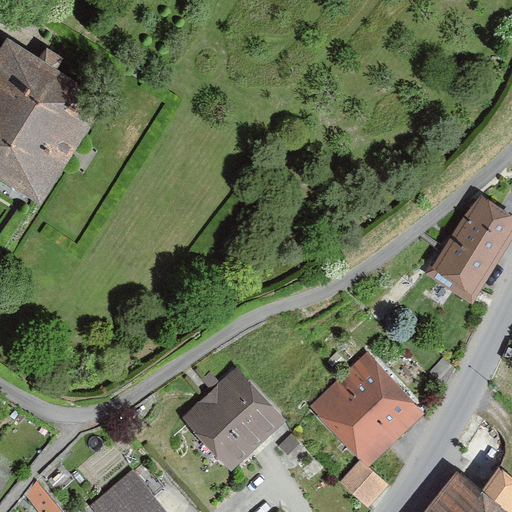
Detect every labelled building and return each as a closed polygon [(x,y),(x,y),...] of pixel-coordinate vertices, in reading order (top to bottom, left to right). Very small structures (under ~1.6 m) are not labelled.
[(108,99),(8,36),(0,48),(0,177),(42,203),(108,99)] [(511,240),(511,213),(479,193),(427,274),(474,304),(511,240)] [(425,412),(369,353),(310,408),(362,460),(341,482),(369,508),(389,485),(369,466),(425,412)] [(239,367),(184,417),(232,471),(288,419),(239,367)] [(511,511),(511,477),(500,468),(483,491),(456,470),(422,511),(511,511)] [(38,511),(169,511),(134,470),(91,506),(96,511),(63,511),(37,481),(27,498),(38,511)]
